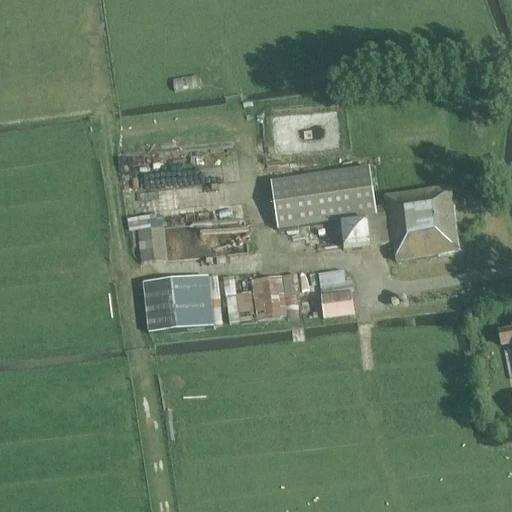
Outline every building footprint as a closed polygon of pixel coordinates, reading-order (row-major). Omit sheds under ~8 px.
[(342,223),(378,218),(371,171),(272,185),(278,232),(342,223)] [(460,255),(452,191),(386,199),(388,217),(392,246),(395,246),(398,264),(460,255)] [(378,218),(342,223),(346,253),(392,246),(388,217),(378,218)] [(343,274),(319,277),(324,320),(354,317),(351,294),(354,293),(353,284),(344,285),(343,274)] [(511,332),(501,335),(503,349),(511,346),(511,332)]
